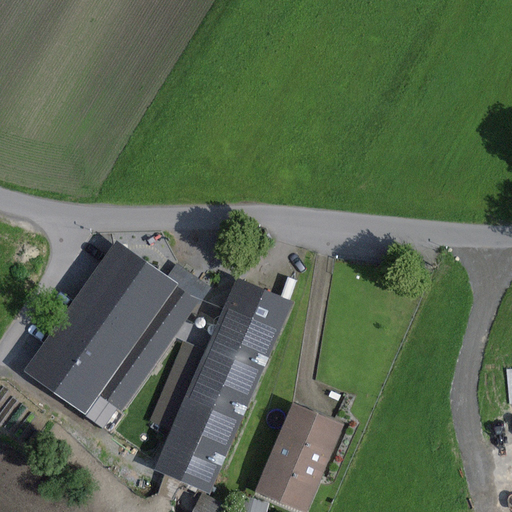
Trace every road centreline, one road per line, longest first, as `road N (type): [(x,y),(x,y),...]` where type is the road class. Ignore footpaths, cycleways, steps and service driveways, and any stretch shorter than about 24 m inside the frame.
road 1 (residential): [(511,235),(232,216),(76,217),(0,195)]
road 2 (track): [(0,356),(66,257),(76,217)]
